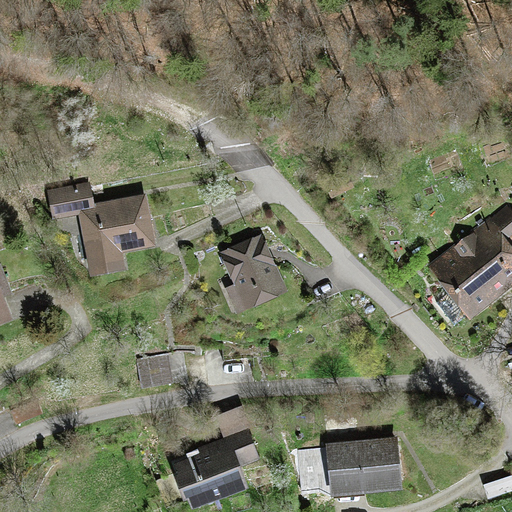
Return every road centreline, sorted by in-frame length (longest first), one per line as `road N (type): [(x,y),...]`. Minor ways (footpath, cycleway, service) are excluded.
road 1 (residential): [(0,462),(60,429),(156,403),(239,392),(484,388)]
road 2 (residential): [(484,388),(236,137)]
road 3 (track): [(236,137),(0,73)]
